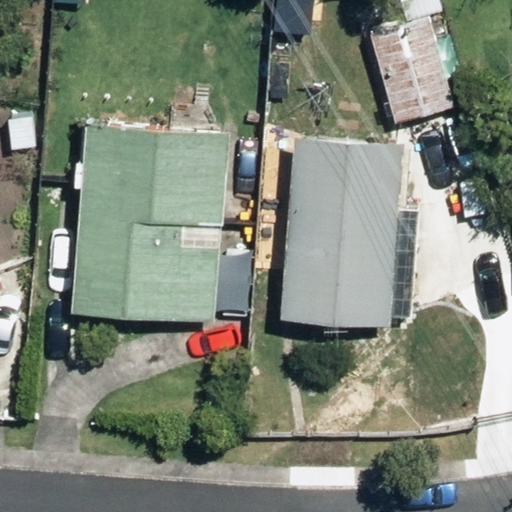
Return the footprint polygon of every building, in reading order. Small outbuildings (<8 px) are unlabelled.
[(284,0),(284,21),(314,22),(315,0),(284,0)] [(380,23),(404,114),(464,99),(441,8),(380,23)] [(83,299),(224,312),(240,121),(98,108),(83,299)] [(15,113),(17,141),(43,140),(41,110),(15,113)] [(293,306),(403,314),(417,130),(306,122),(293,306)] [(0,278),(24,267),(0,215),(0,278)]
